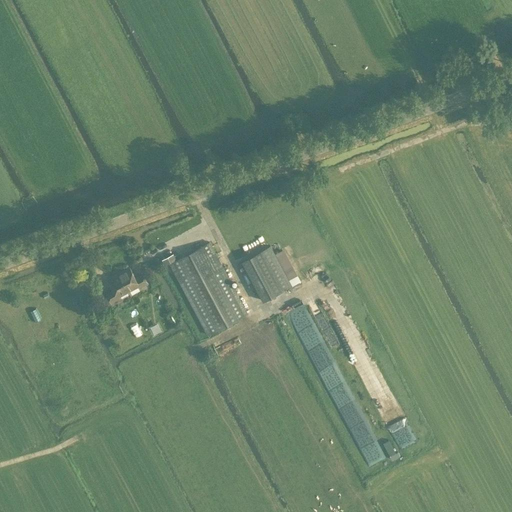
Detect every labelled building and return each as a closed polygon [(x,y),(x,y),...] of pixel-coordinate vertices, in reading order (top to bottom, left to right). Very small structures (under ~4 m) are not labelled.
[(208,334),(247,312),(210,242),(170,263),(208,334)] [(263,300),(291,285),(270,246),(242,260),(263,300)] [(173,253),(162,259),(165,264),(176,258),(173,253)] [(119,273),(128,291),(139,285),(140,287),(147,283),(143,275),(135,279),(130,267),(119,273)] [(119,296),(128,291),(119,273),(109,278),(115,289),(108,293),(112,301),(119,297),(119,296)]
